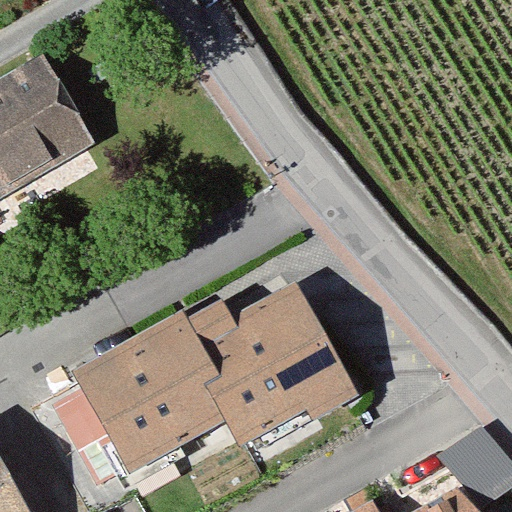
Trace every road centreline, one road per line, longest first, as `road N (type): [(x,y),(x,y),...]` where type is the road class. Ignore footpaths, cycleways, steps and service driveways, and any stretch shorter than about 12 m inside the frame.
road 1 (residential): [(190,0),(216,44),(511,404)]
road 2 (unknown): [(338,193),(0,371)]
